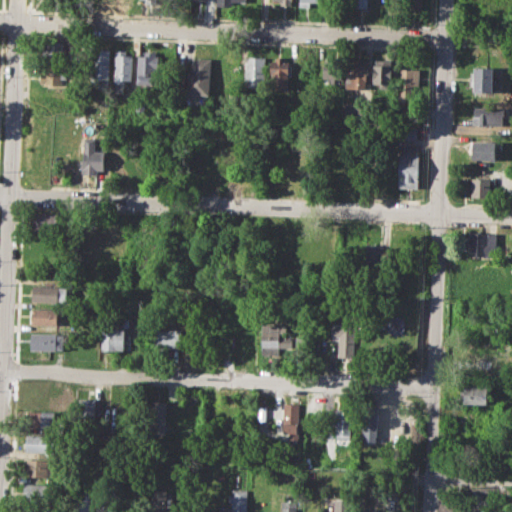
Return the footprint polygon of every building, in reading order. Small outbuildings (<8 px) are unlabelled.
[(245,0),(216,0),(216,8),(233,8),(233,2),(246,2),(245,0)] [(405,7),(405,0),(421,0),(421,8),(405,7)] [(489,14),(497,13),(498,21),(490,21),(489,14)] [(46,41),(72,42),(71,64),(45,63),(46,41)] [(92,49),(110,49),(108,79),(91,79),(92,49)] [(114,91),(115,49),(127,50),(127,54),(133,55),(132,80),(125,79),(124,91),(114,91)] [(137,83),(138,56),(145,56),(145,50),(157,50),(155,83),(137,83)] [(187,94),(188,71),(192,71),(193,57),(211,58),(210,94),(187,94)] [(215,83),(215,57),(233,57),(232,84),(215,83)] [(247,57),(245,86),(265,86),(266,57),(247,57)] [(271,89),(271,61),(275,61),(275,57),(290,57),(289,89),(271,89)] [(323,78),(324,58),(342,58),(341,79),(336,79),(336,83),(330,83),(330,78),(323,78)] [(346,87),(347,58),(367,59),(366,87),(346,87)] [(372,83),(373,59),(392,60),(391,83),(388,83),(388,87),(379,87),(379,83),(372,83)] [(61,85),(62,65),(41,64),(40,84),(61,85)] [(400,67),(420,68),(420,86),(410,86),(410,101),(400,101),(400,67)] [(473,67),(501,67),(501,90),(473,90),(473,86),(470,86),(470,72),(473,72),(473,67)] [(36,89),(70,91),(69,109),(39,108),(39,99),(36,98),(36,89)] [(473,108),(506,108),(505,124),(473,124),(473,108)] [(283,136),(294,136),(294,148),(283,147),(283,136)] [(83,172),(85,137),(105,137),(104,173),(83,172)] [(110,173),(112,137),(129,138),(128,174),(110,173)] [(473,140),(496,141),(496,160),(473,159),(473,140)] [(402,146),(421,147),(419,189),(397,188),(398,152),(402,153),(402,146)] [(294,182),(295,155),(313,155),(312,183),(294,182)] [(472,177),(493,178),(493,197),(471,196),(472,177)] [(31,212),(60,213),(59,231),(31,230),(31,212)] [(103,230),(108,230),(108,224),(120,224),(120,254),(102,253),(103,230)] [(470,232),(498,232),(497,254),(464,253),(465,238),(469,238),(470,232)] [(313,258),(315,235),(336,236),(335,267),(320,266),(321,259),(313,258)] [(290,239),(307,240),(306,268),(289,267),(290,239)] [(366,245),(385,245),(384,272),(365,272),(366,245)] [(469,264),(495,265),(494,281),(489,281),(489,286),(468,286),(469,264)] [(34,286),(67,287),(66,303),(33,302),(34,286)] [(32,308),(59,309),(59,325),(32,325),(32,308)] [(101,316),(129,317),(129,326),(123,326),(123,350),(101,349),(101,316)] [(236,318),(253,318),(251,354),(235,353),(236,318)] [(263,323),(288,324),(288,334),(278,334),(277,355),(262,354),(263,323)] [(332,325),(358,325),(357,358),(338,357),(338,341),(334,341),(335,336),(331,336),(332,325)] [(150,329),(181,330),(181,348),(149,347),(150,329)] [(32,332),(64,333),(64,350),(31,349),(32,332)] [(462,384),(489,386),(488,403),(461,402),(462,384)] [(77,399),(96,399),(95,427),(76,426),(77,399)] [(147,401),(166,401),(165,433),(146,432),(147,401)] [(282,402),(299,402),(299,437),(289,437),(289,433),(281,433),(282,402)] [(362,439),(364,404),(379,405),(377,440),(362,439)] [(337,409),(352,410),(351,444),(335,443),(337,409)] [(28,410),(55,411),(55,418),(61,418),(61,428),(27,427),(28,410)] [(27,435),(58,436),(57,453),(26,452),(27,435)] [(26,459),(58,460),(57,477),(25,476),(26,459)] [(26,483),(26,501),(58,502),(58,484),(26,483)] [(151,511),(152,489),(168,490),(167,511),(151,511)] [(232,489),(248,489),(247,511),(218,511),(219,505),(232,506),(232,502),(228,501),(229,494),(232,494),(232,489)] [(73,511),(74,493),(91,494),(90,511),(73,511)] [(96,511),(97,493),(115,494),(114,511),(96,511)] [(368,511),(369,498),(387,499),(386,511),(368,511)] [(333,511),(334,500),(351,500),(351,511),(333,511)] [(281,511),(282,501),(299,502),(298,511),(281,511)]
